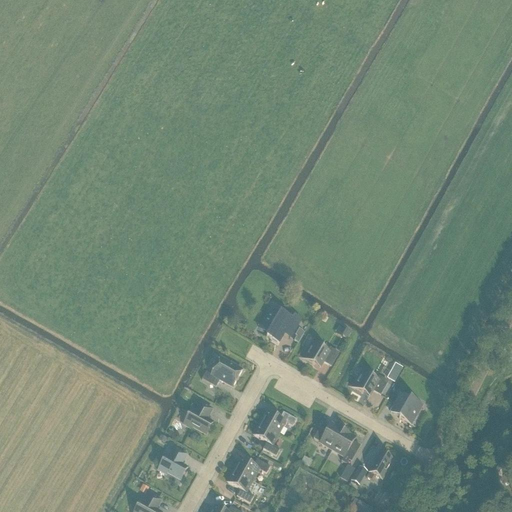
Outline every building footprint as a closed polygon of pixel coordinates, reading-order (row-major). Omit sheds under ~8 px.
[(281,313),(278,317),(269,312),(262,323),(271,329),(266,337),(279,344),(286,331),(292,335),(301,321),(294,317),(292,320),(281,313)] [(346,341),(350,334),(339,327),(335,334),(346,341)] [(299,329),(294,336),(296,337),(294,341),(298,344),(304,332),(299,329)] [(328,352),(323,349),(323,348),(314,343),(310,349),(309,349),(303,359),(298,356),(298,357),(313,366),(314,364),(320,368),(323,363),(331,367),(338,354),(330,349),(328,352)] [(232,389),(242,372),(221,359),(211,376),(206,373),(202,381),(216,389),(220,382),(232,389)] [(383,374),(395,382),(405,366),(393,359),(383,374)] [(377,381),(372,378),(373,377),(364,371),(359,378),(358,378),(352,388),(348,385),(347,386),(362,394),(363,393),(369,397),(372,391),(380,396),(387,383),(379,378),(377,381)] [(401,395),(390,413),(399,418),(399,419),(411,426),(422,407),(410,400),(410,401),(401,395)] [(208,418),(212,411),(200,404),(194,414),(191,413),(184,426),(192,430),(193,429),(206,436),(213,425),(204,420),(207,417),(208,418)] [(260,426),(279,436),(285,424),(293,428),(296,422),(283,414),(280,421),(267,414),(260,426)] [(273,447),(279,436),(260,426),(254,437),(267,444),(263,451),(276,458),(280,451),(273,447)] [(332,452),(343,433),(331,426),(329,430),(322,426),(313,441),(314,441),(314,440),(321,443),(320,445),(332,452)] [(343,433),(332,452),(344,458),(341,463),(347,466),(349,462),(351,463),(360,448),(353,444),(355,440),(343,433)] [(183,463),(186,457),(174,450),(169,460),(166,458),(158,471),(167,476),(167,474),(181,482),(187,470),(179,466),(181,462),(183,463)] [(366,478),(371,481),(374,476),(381,481),(393,462),(380,455),(366,478)] [(234,473),(253,483),(259,472),(266,476),(270,469),(257,461),(253,468),(241,461),(234,473)] [(347,467),(340,479),(346,483),(354,471),(347,467)] [(351,482),(359,486),(367,472),(359,468),(351,482)] [(246,494),(253,483),(234,473),(228,484),(240,492),(237,498),(250,505),(254,498),(246,494)] [(158,508),(161,502),(149,495),(143,505),(140,504),(135,511),(155,511),(154,511),(156,507),(158,508)] [(352,511),(372,511),(374,509),(352,498),(346,509),(352,511)]
